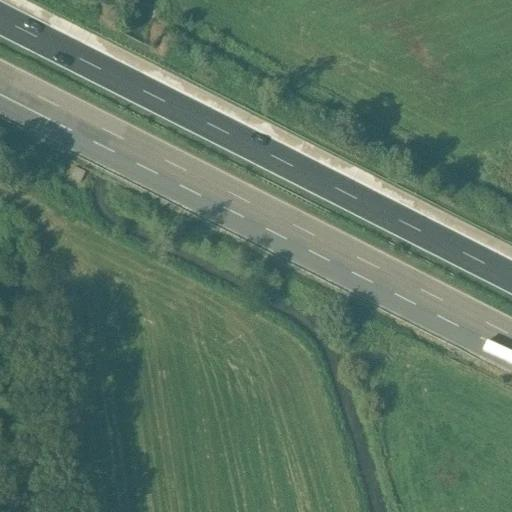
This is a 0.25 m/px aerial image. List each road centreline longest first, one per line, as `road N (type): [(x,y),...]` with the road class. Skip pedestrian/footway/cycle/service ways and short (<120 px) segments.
road 1 (motorway): [(0,71),(511,333)]
road 2 (motorway): [(511,276),(0,14)]
